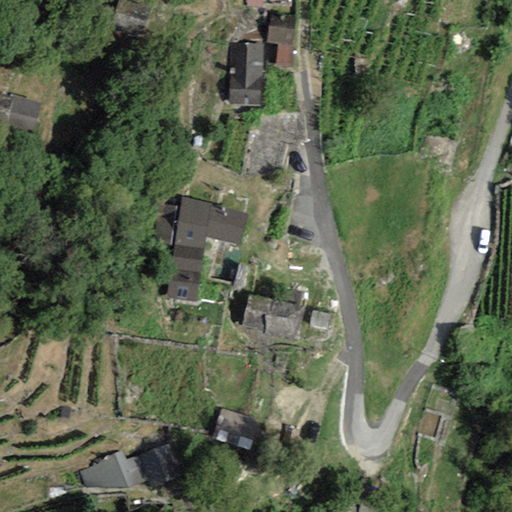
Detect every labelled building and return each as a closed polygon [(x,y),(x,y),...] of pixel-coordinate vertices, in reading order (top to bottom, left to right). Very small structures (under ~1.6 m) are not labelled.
[(118,0),(111,26),(142,36),(151,8),(123,0),(118,0)] [(292,45),(294,21),(269,18),(267,42),(278,44),(292,45)] [(276,66),(290,68),(292,45),(278,44),(276,66)] [(231,47),(230,105),(262,105),(264,48),(231,47)] [(0,122),(33,132),(40,106),(0,95),(0,122)] [(202,250),(204,237),(238,245),(245,217),(181,201),(174,245),(202,250)] [(202,250),(174,245),(170,269),(198,274),(202,250)] [(170,269),(166,298),(194,302),(198,274),(170,269)] [(241,329),(287,339),(295,305),(249,296),(241,329)] [(329,315),(313,312),(310,325),(326,329),(329,315)] [(213,439),(250,450),(259,422),(222,411),(213,439)] [(167,446),(139,457),(147,479),(150,488),(179,477),(167,446)] [(120,453),(80,473),(86,487),(127,488),(147,479),(139,457),(124,463),(120,453)]
